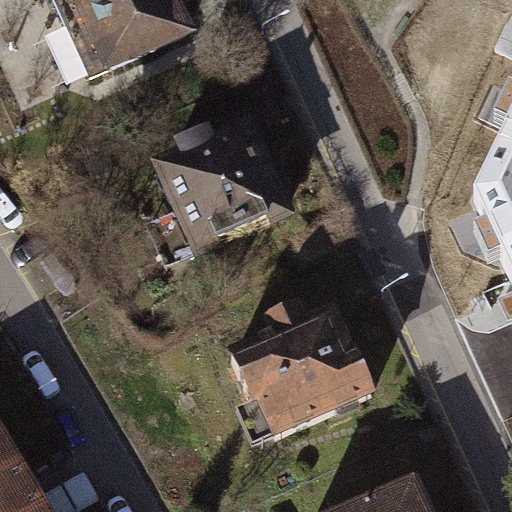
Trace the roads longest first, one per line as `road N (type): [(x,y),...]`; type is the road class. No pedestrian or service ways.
road 1 (residential): [(279,0),(505,511)]
road 2 (residential): [(145,511),(0,268)]
